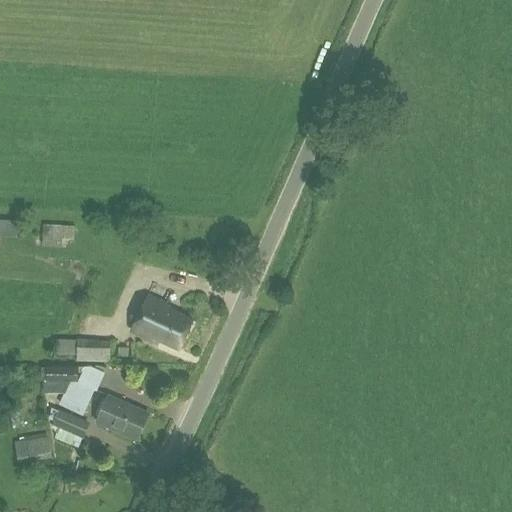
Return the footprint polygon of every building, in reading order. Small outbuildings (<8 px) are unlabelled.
[(0,237),(17,238),(17,221),(0,219),(0,237)] [(43,246),(61,247),(63,225),(44,224),(43,246)] [(154,341),(155,339),(178,349),(192,319),(170,309),(171,306),(148,296),(132,331),(154,341)] [(77,355),(77,339),(57,339),(57,355),(77,355)] [(110,339),(77,339),(77,355),(77,361),(110,362),(110,339)] [(51,358),(51,367),(72,367),(71,358),(51,358)] [(111,365),(79,366),(79,382),(111,381),(111,365)] [(148,412),(109,395),(97,423),(136,440),(148,412)] [(29,462),(51,459),(47,437),(25,441),(29,462)]
